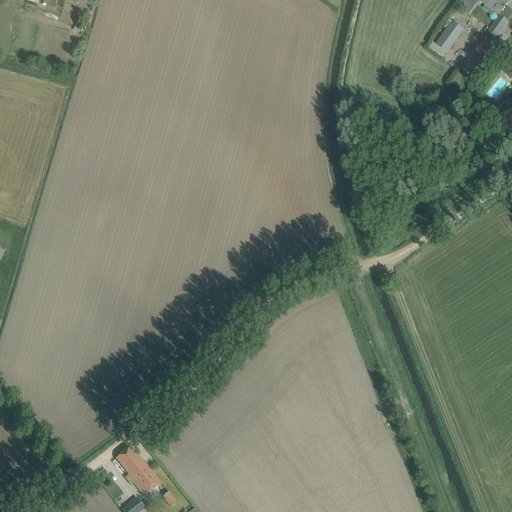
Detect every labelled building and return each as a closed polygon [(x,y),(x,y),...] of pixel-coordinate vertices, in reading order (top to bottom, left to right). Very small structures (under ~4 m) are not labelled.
[(467,0),(475,6),(479,0),(499,15),(502,10),(508,2),(504,0),(467,0)] [(483,41),(490,46),(508,21),(501,16),(483,41)] [(452,21),(436,44),(448,53),(465,30),(452,21)] [(462,82),(457,79),(453,85),(458,89),(462,82)] [(160,483),(137,454),(131,446),(115,457),(135,482),(133,484),(144,497),(160,483)] [(162,497),(170,507),(176,502),(169,492),(162,497)] [(140,511),(144,509),(143,506),(136,498),(122,510),(123,511),(140,511)]
